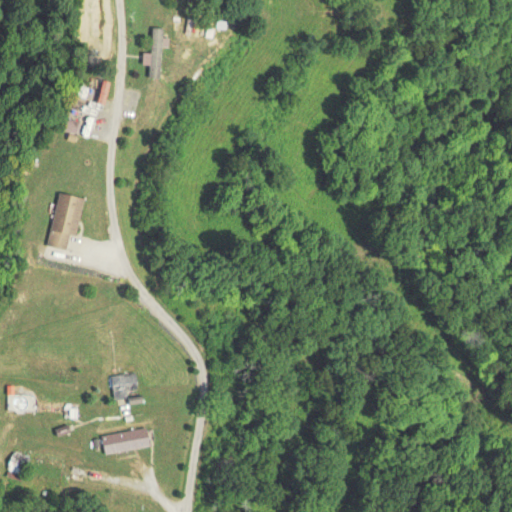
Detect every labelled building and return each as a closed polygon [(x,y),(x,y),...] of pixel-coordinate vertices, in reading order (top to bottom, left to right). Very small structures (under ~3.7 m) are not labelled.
[(151,50),(142,50),(142,62),(149,63),(149,70),(168,71),(170,41),(152,40),(151,50)] [(109,82),(103,80),(97,101),(103,103),(109,82)] [(76,132),(79,123),(68,119),(65,129),(76,132)] [(76,235),(83,197),(59,192),(48,246),(68,250),(71,234),(76,235)] [(115,397),(139,390),(133,371),(110,377),(115,397)] [(104,452),(149,446),(146,427),(101,434),(104,452)] [(8,467),(25,473),(31,455),(14,449),(8,467)]
